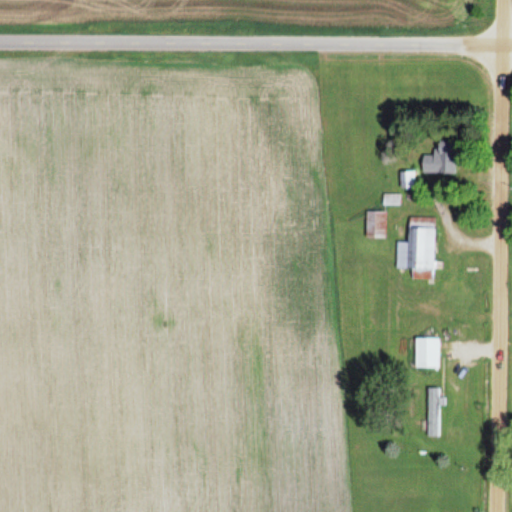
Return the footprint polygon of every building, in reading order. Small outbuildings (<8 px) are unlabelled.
[(423,173),(455,173),(455,141),(438,140),(438,154),(424,154),(423,173)] [(366,238),(385,238),(385,211),(366,211),(366,238)] [(436,218),(409,217),(409,242),(397,241),(395,267),(412,268),(411,279),(433,279),(436,218)] [(415,367),(439,367),(439,337),(415,337),(415,367)] [(428,436),(439,436),(439,387),(428,387),(428,436)]
